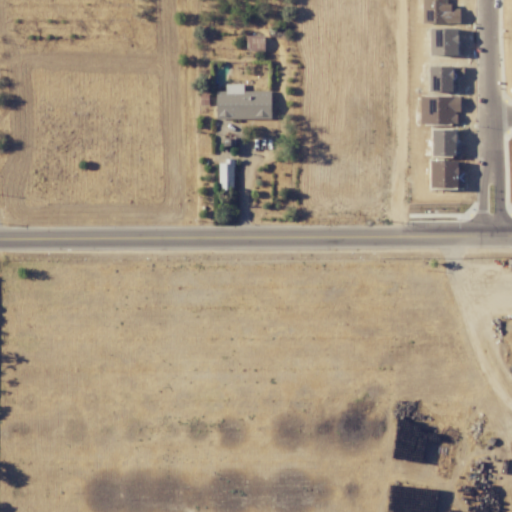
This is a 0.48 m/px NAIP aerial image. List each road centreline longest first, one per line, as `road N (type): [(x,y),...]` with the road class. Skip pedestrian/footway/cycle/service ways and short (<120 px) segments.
road 1 (tertiary): [(511,236),(0,239)]
road 2 (residential): [(498,236),(497,114)]
